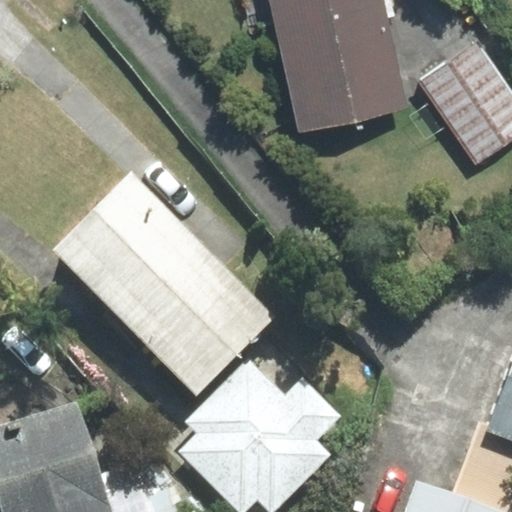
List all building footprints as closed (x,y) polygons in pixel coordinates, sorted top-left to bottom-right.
[(386,0),(287,0),(313,117),(407,97),(386,0)] [(511,83),(484,44),(426,84),(477,157),(511,132),(511,83)] [(140,175),(60,255),(199,393),(279,313),(140,175)] [(267,347),(177,437),(253,511),(273,511),(330,455),(317,442),(340,418),(306,384),(267,347)] [(511,396),(499,429),(511,433),(511,396)] [(112,511),(81,411),(0,436),(0,460),(16,511),(112,511)] [(462,497),(425,484),(415,511),(508,511),(507,511),(511,498),(511,451),(481,441),(462,497)]
